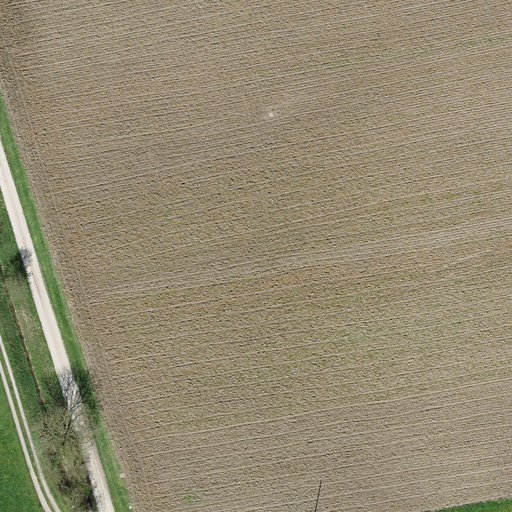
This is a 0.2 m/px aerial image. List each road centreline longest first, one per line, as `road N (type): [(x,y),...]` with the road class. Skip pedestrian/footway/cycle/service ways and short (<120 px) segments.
road 1 (track): [(0,173),(105,511)]
road 2 (track): [(49,511),(0,357)]
